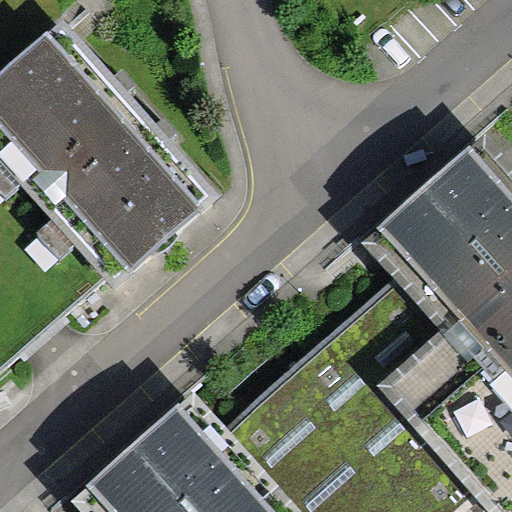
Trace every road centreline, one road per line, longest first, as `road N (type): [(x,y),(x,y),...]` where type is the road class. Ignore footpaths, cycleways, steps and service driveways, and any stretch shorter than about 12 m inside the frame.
road 1 (residential): [(333,167),(0,458)]
road 2 (residential): [(511,15),(333,167)]
road 3 (residential): [(239,0),(252,45),(333,167)]
